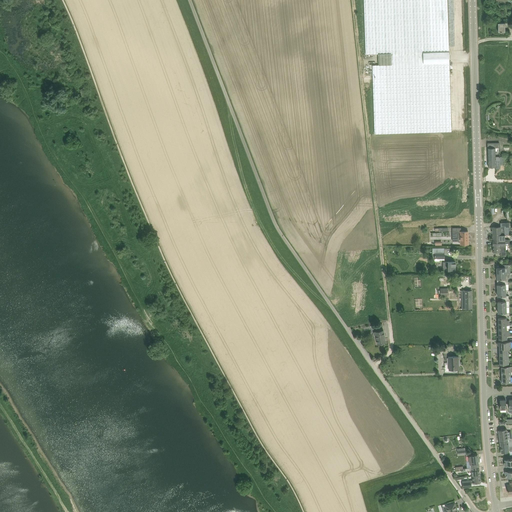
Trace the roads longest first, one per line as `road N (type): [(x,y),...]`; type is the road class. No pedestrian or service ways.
road 1 (unclassified): [(478,511),(275,220),(189,0)]
road 2 (tertiary): [(482,392),(472,0)]
road 3 (track): [(373,366),(391,350),(391,337),(352,0)]
